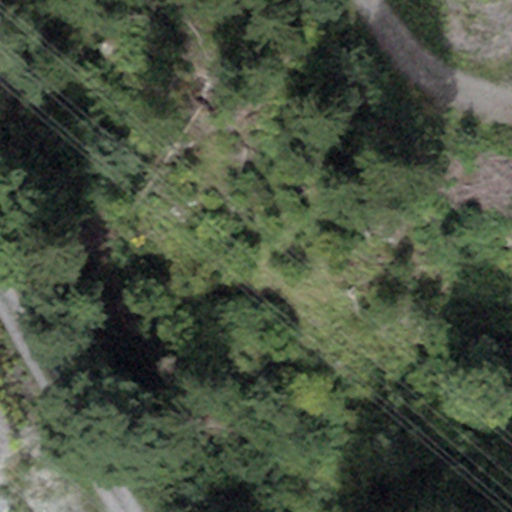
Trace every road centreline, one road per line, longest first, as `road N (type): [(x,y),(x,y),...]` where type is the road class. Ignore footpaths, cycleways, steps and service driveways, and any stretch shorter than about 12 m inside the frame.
road 1 (track): [(152,511),(110,427),(0,252)]
road 2 (track): [(381,0),(428,71),(511,103)]
